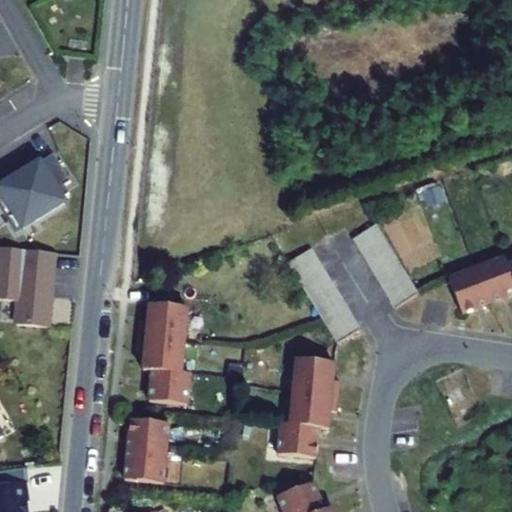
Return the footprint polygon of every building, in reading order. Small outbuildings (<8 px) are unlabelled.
[(11,185),(10,182),(0,187),(0,209),(14,235),(64,206),(61,202),(69,197),(64,189),(70,185),(54,157),(39,166),(41,168),(11,185)] [(353,240),(360,252),(383,238),(376,226),(353,240)] [(367,263),(390,249),(383,238),(360,252),(367,263)] [(50,287),(53,253),(0,248),(0,300),(18,302),(16,325),(46,328),(49,294),(43,294),(44,287),(50,287)] [(374,275),(397,261),(390,249),(367,263),(374,275)] [(295,276),(318,262),(311,250),(288,264),(295,276)] [(249,277),(256,267),(243,258),(236,268),(249,277)] [(490,305),(511,296),(511,279),(507,266),(504,258),(476,269),(490,305)] [(381,286),(405,272),(397,261),(374,275),(381,286)] [(302,287),(325,273),(318,262),(295,276),(302,287)] [(462,315),(490,305),(476,269),(448,279),(462,315)] [(389,298),(412,284),(405,272),(381,286),(389,298)] [(309,299),(332,285),(325,273),(302,287),(309,299)] [(389,298),(396,309),(419,295),(412,284),(389,298)] [(316,310),(339,296),(332,285),(309,299),(316,310)] [(324,322),(346,308),(339,296),(316,310),(324,322)] [(188,310),(149,306),(147,324),(140,323),(139,338),(184,342),(188,310)] [(331,333),(353,319),(346,308),(324,322),(331,333)] [(331,333),(338,345),(361,331),(353,319),(331,333)] [(145,354),(143,372),(152,373),(181,376),(184,342),(139,338),(137,353),(145,354)] [(333,383),(334,365),(296,361),(293,394),(338,399),(340,384),(333,383)] [(187,406),(190,376),(181,376),(152,373),(149,403),(187,406)] [(319,430),(328,431),(329,413),(337,413),(338,399),(293,394),(289,427),(319,430)] [(169,426),(130,422),(127,452),(166,455),(169,426)] [(316,460),(319,430),(289,427),(280,426),(277,456),(316,460)] [(238,442),(250,444),(252,429),(241,427),(238,442)] [(127,452),(125,481),(163,485),(166,455),(127,452)] [(0,511),(28,511),(24,484),(29,483),(26,468),(0,471),(0,511)] [(324,511),(314,485),(278,498),(282,511),(324,511)] [(240,510),(238,497),(229,498),(231,511),(240,510)]
